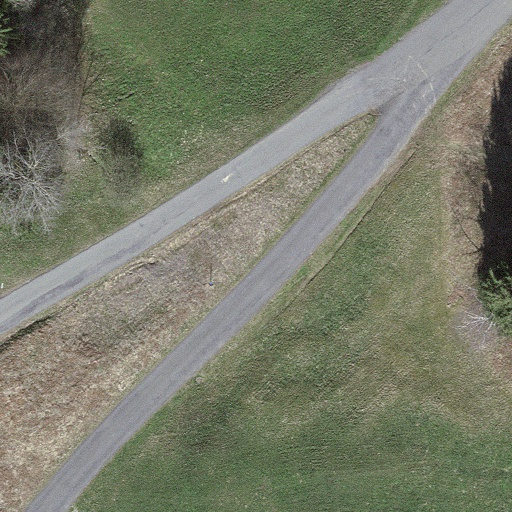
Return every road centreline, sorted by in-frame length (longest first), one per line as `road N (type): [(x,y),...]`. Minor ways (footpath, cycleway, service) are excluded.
road 1 (unclassified): [(37,511),(216,315),(426,110),(503,0)]
road 2 (unclassified): [(0,312),(473,0)]
